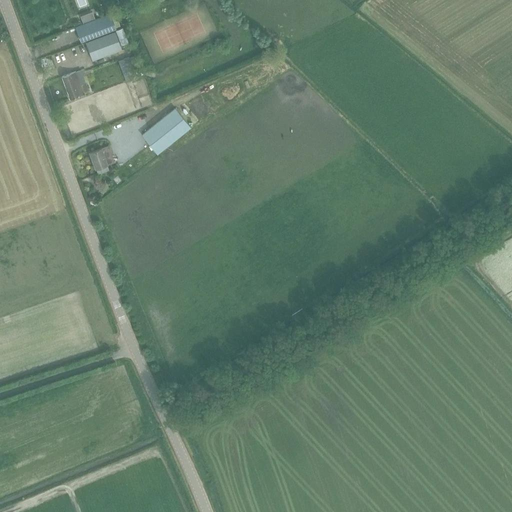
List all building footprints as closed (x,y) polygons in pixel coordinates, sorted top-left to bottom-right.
[(122,5),(117,6),(121,17),(126,15),(122,5)] [(81,42),(90,39),(116,29),(110,14),(75,27),(81,42)] [(114,31),(85,42),(92,60),(121,49),(114,31)] [(129,57),(123,59),(131,80),(137,78),(133,68),(129,57)] [(70,99),(79,96),(88,92),(85,83),(80,85),(75,72),(62,77),(70,99)] [(174,115),(140,142),(156,161),(189,134),(174,115)] [(95,169),(96,169),(98,173),(109,169),(107,165),(114,162),(108,146),(89,153),(95,169)]
